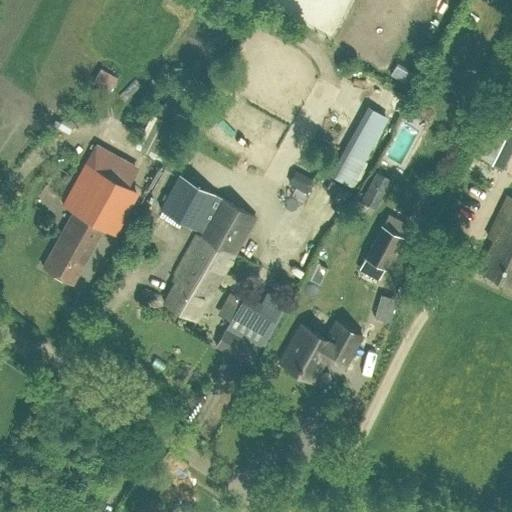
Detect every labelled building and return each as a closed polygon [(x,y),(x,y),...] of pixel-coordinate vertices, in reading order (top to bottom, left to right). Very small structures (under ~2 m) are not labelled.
[(156,111),(185,124),(193,108),(164,95),(156,111)] [(344,153),(358,122),(343,115),(330,147),(344,153)] [(74,123),(63,116),(56,127),(68,134),(74,123)] [(137,191),(126,185),(85,163),(62,205),(72,210),(103,227),(114,233),(137,191)] [(294,168),(287,181),(306,192),(313,179),(294,168)] [(195,229),(215,193),(179,173),(160,209),(195,229)] [(210,294),(255,215),(217,194),(173,274),(178,276),(163,302),(195,320),(210,294)] [(511,196),(507,194),(486,235),(493,238),(478,269),(511,285),(511,196)] [(72,210),(42,266),(72,282),(103,227),(72,210)] [(365,255),(385,265),(402,233),(382,223),(365,255)] [(279,312),(245,293),(225,329),(215,346),(227,353),(237,335),(259,348),(279,312)] [(380,293),(373,316),(388,320),(394,297),(380,293)] [(343,366),(361,335),(335,320),(325,337),(300,323),(279,362),(312,380),(326,356),(343,366)]
